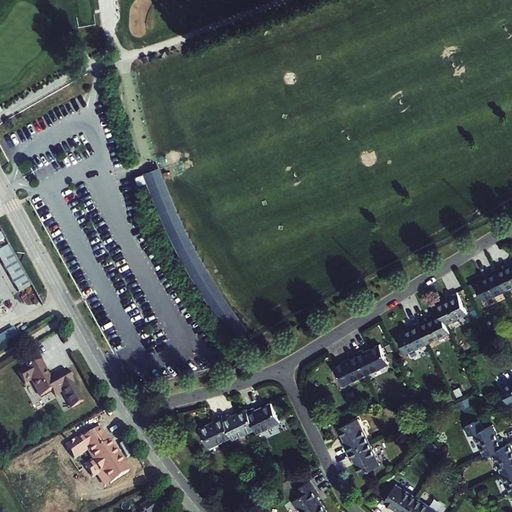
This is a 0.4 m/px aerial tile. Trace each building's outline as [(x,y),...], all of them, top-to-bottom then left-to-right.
[(177,208),(161,164),(148,169),(162,206),(190,266),(219,312),(236,336),(247,328),(224,295),(194,244),(177,208)] [(8,243),(0,247),(0,258),(18,292),(31,285),(8,243)] [(502,265),(495,268),(506,290),(511,286),(511,263),(504,268),(502,265)] [(506,290),(495,268),(488,271),(489,275),(475,281),(484,300),(506,290)] [(451,297),(436,304),(441,313),(445,323),(467,313),(457,291),(449,294),(451,297)] [(418,321),(428,342),(450,332),(445,323),(441,313),(426,320),(425,317),(418,321)] [(411,324),(412,327),(398,334),(406,352),(428,342),(418,321),(411,324)] [(13,327),(0,334),(0,344),(18,334),(13,327)] [(363,349),(356,352),(366,374),(389,363),(380,344),(364,351),(363,349)] [(349,355),(350,358),(335,365),(344,384),(366,374),(356,352),(349,355)] [(31,381),(40,397),(52,391),(54,396),(63,391),(62,390),(74,384),(67,370),(50,379),(41,361),(32,366),(28,368),(27,367),(18,372),(24,384),(31,381)] [(511,380),(500,386),(509,405),(511,403),(511,380)] [(255,407),(248,410),(256,427),(258,432),(281,421),(272,401),(256,409),(255,407)] [(232,436),(233,438),(256,427),(248,410),(247,408),(231,415),(230,413),(223,417),(232,436)] [(215,420),(200,427),(209,447),(232,436),(223,417),(222,414),(214,418),(215,420)] [(348,451),(369,441),(358,418),(339,427),(347,443),(344,444),(348,451)] [(492,452),(506,445),(502,438),(499,439),(492,424),(483,428),(479,419),(465,425),(469,435),(474,433),(484,455),(492,452)] [(109,441),(100,428),(88,435),(98,449),(91,453),(95,460),(86,467),(93,477),(102,471),(111,483),(129,470),(109,441)] [(379,464),(369,441),(348,451),(351,458),(353,457),(361,473),(379,464)] [(506,445),(492,452),(502,473),(511,468),(511,446),(510,443),(506,445)] [(511,468),(502,473),(511,495),(511,494),(511,468)] [(320,494),(310,480),(295,489),(299,496),(292,500),(298,509),(300,507),(302,511),(324,511),(327,510),(321,500),(318,496),(320,494)] [(384,501),(399,511),(398,511),(407,511),(417,497),(396,484),(384,501)] [(437,511),(438,511),(417,497),(407,511),(437,511)] [(160,511),(161,511),(151,499),(138,508),(141,511),(160,511)]
